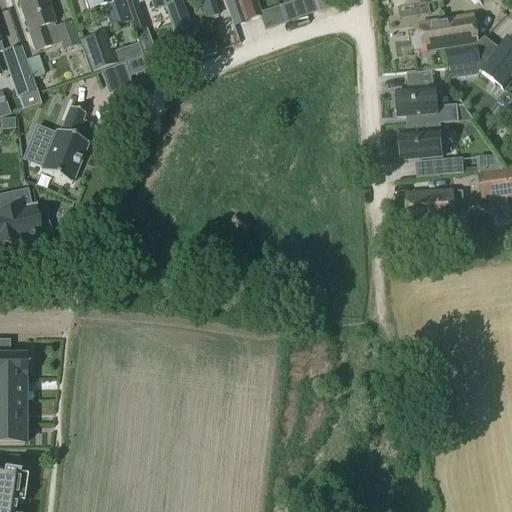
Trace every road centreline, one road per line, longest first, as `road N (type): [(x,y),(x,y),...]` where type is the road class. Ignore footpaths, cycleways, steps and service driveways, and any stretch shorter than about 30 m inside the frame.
road 1 (track): [(363,21),(384,327),(434,511)]
road 2 (track): [(361,0),(363,21),(172,83),(107,229)]
